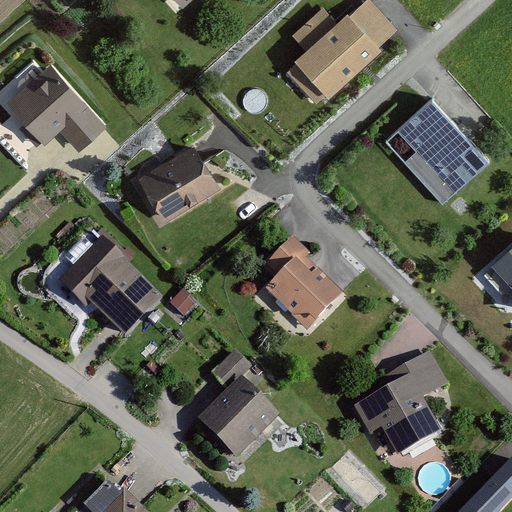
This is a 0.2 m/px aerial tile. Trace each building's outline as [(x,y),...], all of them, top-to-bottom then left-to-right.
[(307,47),(281,70),(316,108),(402,31),(374,0),(354,0),(334,18),(323,6),(294,33),(307,47)] [(105,124),(50,60),(3,100),(37,140),(55,125),(76,149),(105,124)] [(487,159),(430,96),(384,138),(441,201),(487,159)] [(185,144),(140,175),(168,213),(212,182),(185,144)] [(306,251),(290,235),(263,263),(277,277),(266,288),(305,326),(337,294),(300,258),(306,251)] [(161,295),(99,237),(62,277),(123,335),(161,295)] [(511,245),(494,261),(511,280),(511,245)] [(237,346),(211,369),(224,384),(251,361),(237,346)] [(401,380),(355,406),(370,432),(382,425),(400,457),(443,432),(422,396),(446,382),(428,349),(394,368),(401,380)] [(277,415),(238,376),(189,425),(228,464),(277,415)] [(496,511),(511,496),(511,457),(459,511),(496,511)] [(149,511),(122,485),(94,511),(149,511)]
